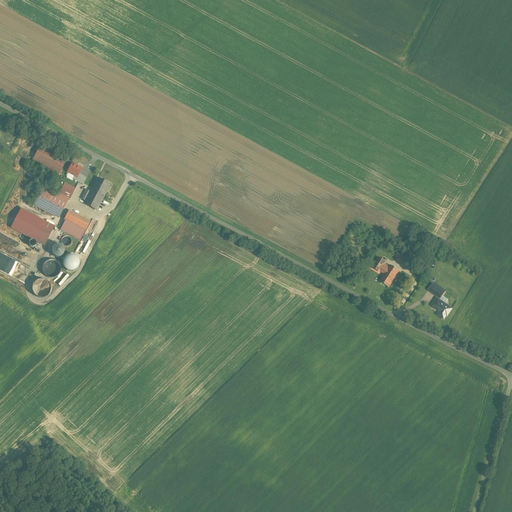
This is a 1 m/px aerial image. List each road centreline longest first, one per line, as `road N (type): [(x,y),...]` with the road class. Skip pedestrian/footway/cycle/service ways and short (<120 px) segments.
road 1 (unclassified): [(511,377),(0,105)]
road 2 (unclassified): [(511,380),(472,511)]
road 3 (unknown): [(83,150),(62,200),(79,204),(105,161)]
